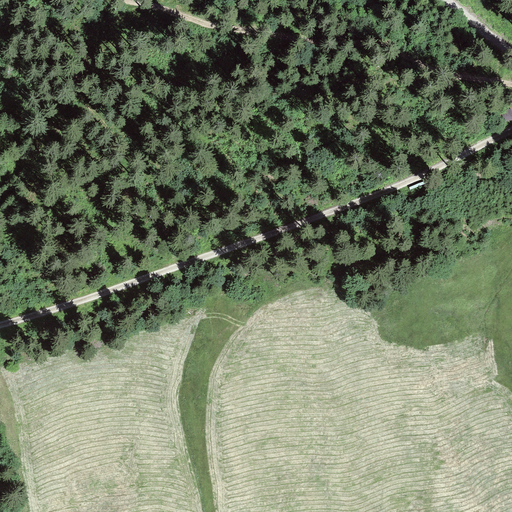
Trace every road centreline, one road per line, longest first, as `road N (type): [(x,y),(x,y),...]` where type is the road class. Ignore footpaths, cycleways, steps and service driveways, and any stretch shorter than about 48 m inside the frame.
road 1 (track): [(0,320),(385,191),(511,133)]
road 2 (track): [(511,85),(381,46),(269,36),(124,0)]
